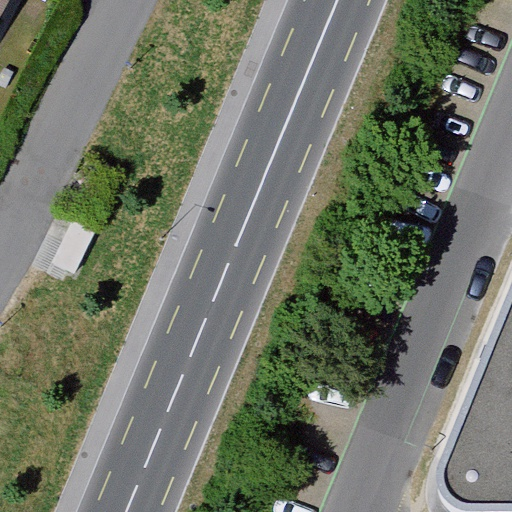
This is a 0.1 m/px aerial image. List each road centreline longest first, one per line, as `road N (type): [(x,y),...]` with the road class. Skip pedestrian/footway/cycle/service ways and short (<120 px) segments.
road 1 (secondary): [(128,511),(340,0)]
road 2 (unclassified): [(511,147),(358,511)]
road 3 (residential): [(0,263),(133,0)]
